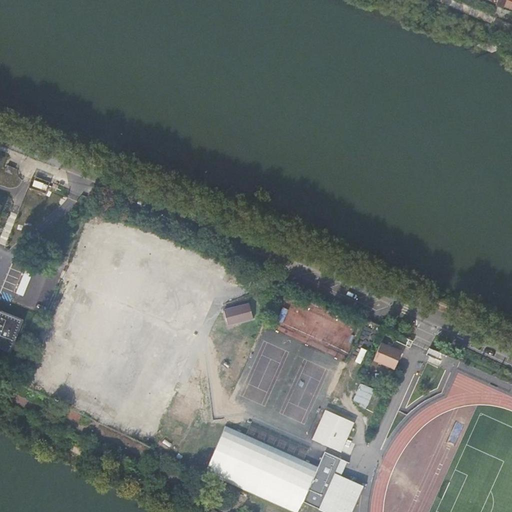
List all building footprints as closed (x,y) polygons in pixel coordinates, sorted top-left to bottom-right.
[(15,168),(8,166),(5,172),(12,174),(15,168)] [(249,304),(225,310),(228,326),(253,321),(249,304)] [(0,309),(0,348),(12,353),(25,320),(0,309)] [(331,346),(337,331),(322,325),(316,339),(331,346)] [(394,371),(401,354),(381,345),(373,362),(394,371)] [(439,360),(441,355),(433,351),(431,349),(428,350),(427,353),(430,355),(430,356),(439,360)] [(374,390),(360,384),(353,401),(366,407),(374,390)] [(342,452),(347,440),(355,422),(326,409),(312,439),(342,452)] [(225,427),(205,472),(295,511),(298,511),(303,502),(326,511),(352,511),(363,488),(334,475),(341,461),(324,453),(318,468),(225,427)] [(355,444),(347,440),(342,452),(350,456),(355,444)]
